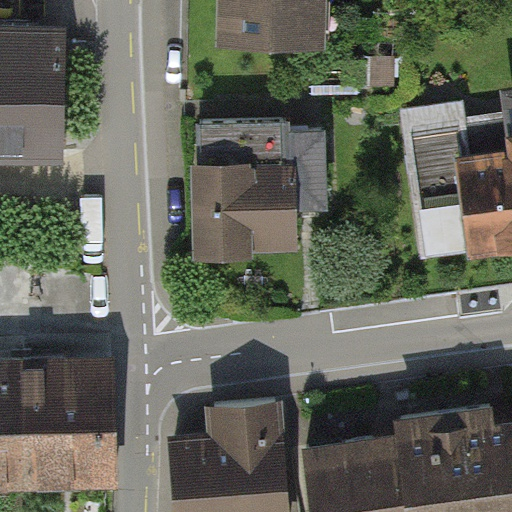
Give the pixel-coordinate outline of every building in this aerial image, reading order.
[(324,44),(324,0),(216,0),(216,42),(324,44)] [(66,38),(0,36),(0,146),(64,148),(65,95),(66,38)] [(203,122),(204,239),(294,238),(293,200),(303,200),(314,200),(313,121),(203,122)] [(511,124),(414,137),(429,250),(511,239),(511,124)] [(112,360),(29,363),(34,496),(117,493),(112,360)] [(29,363),(0,363),(0,497),(34,496),(29,363)] [(280,430),(278,397),(217,402),(220,435),(205,436),(178,438),(180,511),(289,511),(284,430),(280,430)] [(393,446),(310,457),(317,511),(511,511),(511,419),(508,420),(494,422),(492,404),(403,416),(407,444),(393,446)]
